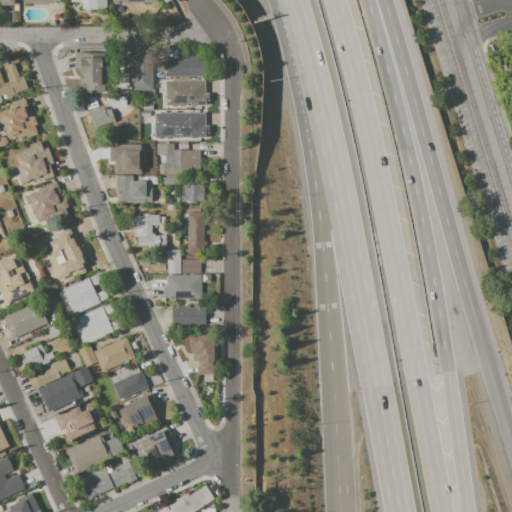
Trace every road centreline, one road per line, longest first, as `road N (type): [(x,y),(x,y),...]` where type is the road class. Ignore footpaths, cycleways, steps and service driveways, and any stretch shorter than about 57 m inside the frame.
road 1 (motorway): [(440,511),(369,120),(338,0)]
road 2 (motorway): [(466,511),(420,208),(367,0)]
road 3 (motorway): [(511,459),(383,0)]
road 4 (residential): [(234,511),(230,37)]
road 5 (residential): [(33,35),(100,216),(212,458)]
road 6 (motorway): [(339,196),(399,511)]
road 7 (motorway): [(339,196),(321,231),(337,476)]
road 8 (residential): [(230,37),(0,35)]
road 9 (residential): [(511,201),(448,0)]
road 10 (motorway): [(291,0),(339,196)]
road 11 (residential): [(212,458),(99,511)]
